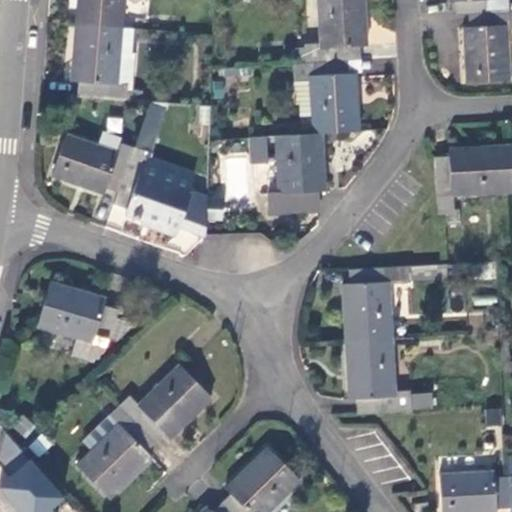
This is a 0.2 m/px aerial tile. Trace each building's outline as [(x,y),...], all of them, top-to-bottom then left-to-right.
[(76,0),(75,22),(121,25),(123,0),(76,0)] [(366,44),(364,0),(316,0),(320,41),(304,42),(306,60),(349,58),(361,57),(361,44),(366,44)] [(456,0),(457,13),(468,12),(489,11),(487,0),(456,0)] [(511,27),(511,9),(501,10),(502,23),(507,23),(507,28),(511,27)] [(489,11),(468,12),(469,25),(463,25),(467,80),(510,78),(507,28),(507,23),(502,23),(501,10),(489,11)] [(121,25),(75,22),(72,55),(70,80),(79,81),(78,96),(128,99),(128,89),(128,84),(117,84),(121,25)] [(132,26),(121,25),(117,84),(128,84),(128,89),(131,90),(134,52),(131,51),(132,26)] [(362,70),(361,57),(349,58),(350,71),(356,70),(362,70)] [(350,71),(349,58),(306,60),(293,60),(294,81),(309,80),(312,120),(312,132),(322,132),(360,130),(356,70),(350,71)] [(224,98),(224,79),(214,79),(214,99),(224,98)] [(300,121),(312,120),(309,80),(294,81),(291,81),(292,103),(298,103),(300,121)] [(128,89),(128,99),(140,99),(141,90),(131,90),(128,89)] [(118,193),(115,205),(126,209),(124,217),(144,224),(176,234),(179,225),(202,233),(204,233),(204,216),(205,197),(205,196),(189,190),(141,174),(147,157),(163,113),(148,107),(134,146),(118,193)] [(106,116),(105,132),(121,134),(122,117),(106,116)] [(269,216),(319,213),(318,190),(325,190),(322,132),(312,132),(275,134),(276,152),(266,153),(265,135),(249,136),(250,163),(276,161),(278,193),(268,193),(269,216)] [(106,188),(118,193),(134,146),(122,142),(118,152),(67,133),(52,175),(104,193),(106,188)] [(449,154),(435,154),(438,213),(453,212),(452,194),(511,191),(508,144),(449,147),(449,154)] [(147,157),(141,174),(189,190),(195,173),(147,157)] [(220,197),(205,197),(204,216),(219,217),(220,197)] [(343,282),(346,340),(393,337),(390,281),(437,278),(436,264),(350,269),(351,281),(343,282)] [(36,324),(76,336),(93,341),(97,333),(110,338),(116,340),(135,321),(116,316),(118,308),(105,303),(106,296),(50,280),(36,324)] [(93,341),(76,336),(71,354),(93,360),(106,349),(110,338),(97,333),(93,341)] [(357,398),(358,412),(430,407),(429,392),(411,393),(411,389),(396,389),(393,337),(346,340),(349,398),(357,398)] [(129,395),(120,404),(157,441),(166,433),(170,437),(212,396),(180,363),(139,405),(129,395)] [(157,441),(120,404),(110,413),(111,415),(119,424),(92,450),(78,465),(107,497),(151,456),(147,451),(157,441)] [(484,409),(485,425),(502,424),(501,409),(484,409)] [(119,424),(111,415),(84,441),(92,450),(119,424)] [(40,433),(28,447),(40,456),(52,442),(40,433)] [(230,492),(221,501),(231,511),(264,511),(299,479),(268,446),(225,487),(230,492)] [(77,511),(29,457),(9,484),(45,511),(77,511)] [(497,511),(498,508),(511,507),(509,474),(496,475),(496,469),(439,473),(441,511),(497,511)] [(45,511),(9,484),(0,496),(0,511),(45,511)] [(231,511),(221,501),(212,510),(207,505),(199,511),(231,511)] [(428,511),(429,511),(428,502),(418,503),(419,511),(428,511)]
